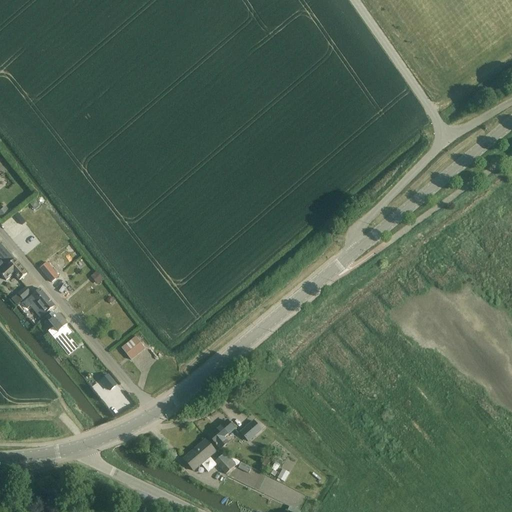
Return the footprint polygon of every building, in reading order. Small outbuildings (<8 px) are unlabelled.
[(34,201),(30,204),(35,211),(39,207),(34,201)] [(0,225),(9,221),(6,215),(0,218),(0,225)] [(14,245),(24,237),(11,222),(2,230),(14,245)] [(6,267),(5,268),(6,269),(15,261),(0,244),(0,261),(4,265),(6,267)] [(0,272),(0,274),(6,281),(13,275),(19,281),(27,275),(15,261),(6,269),(5,268),(0,272)] [(47,263),(40,269),(52,283),(59,277),(47,263)] [(98,279),(90,283),(94,292),(102,288),(98,279)] [(26,288),(17,295),(22,301),(31,294),(26,288)] [(54,307),(40,290),(32,297),(36,301),(30,306),(41,318),(54,307)] [(54,328),(49,332),(53,337),(56,335),(61,341),(58,344),(65,351),(74,344),(68,337),(71,334),(66,327),(68,326),(59,315),(56,317),(52,320),(49,323),(54,328)] [(122,349),(131,361),(145,350),(136,338),(122,349)] [(108,376),(102,381),(110,391),(116,386),(108,376)] [(89,391),(97,383),(92,378),(84,386),(89,391)] [(104,395),(96,402),(100,406),(107,399),(104,395)] [(209,437),(216,445),(220,450),(228,444),(224,439),(234,430),(227,422),(209,437)] [(248,442),(261,431),(254,422),(241,433),(248,442)] [(194,472),(201,465),(216,453),(205,441),(193,451),(194,452),(184,460),(194,472)] [(226,475),(234,468),(236,466),(228,458),(225,454),(215,463),(226,475)] [(230,457),(228,458),(236,466),(239,463),(230,457)] [(238,469),(249,474),(251,469),(241,463),(238,469)] [(209,464),(200,472),(207,480),(216,472),(209,464)] [(282,470),(278,479),(285,483),(289,474),(282,470)]
